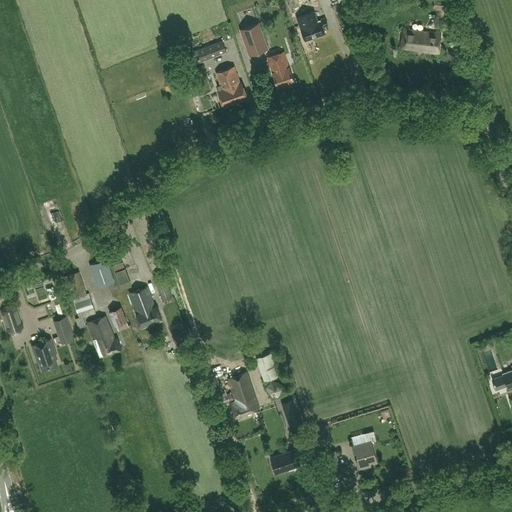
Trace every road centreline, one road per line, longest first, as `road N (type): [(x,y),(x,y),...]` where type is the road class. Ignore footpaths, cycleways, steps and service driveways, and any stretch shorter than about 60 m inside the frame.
road 1 (unclassified): [(511,204),(474,111),(326,107),(216,143),(69,255),(0,281)]
road 2 (unclassified): [(319,511),(511,467)]
